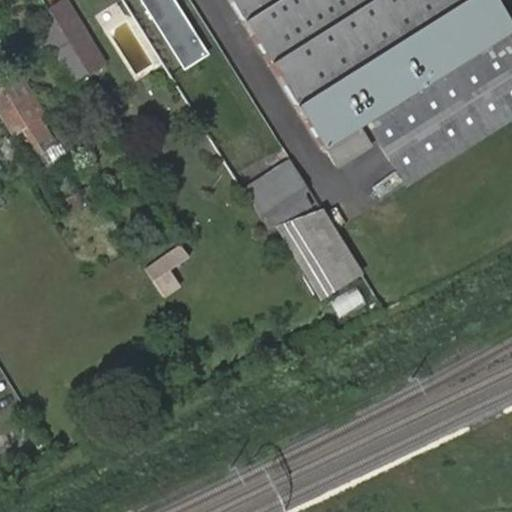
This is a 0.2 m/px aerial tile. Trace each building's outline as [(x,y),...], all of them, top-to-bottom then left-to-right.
[(174,0),(139,0),(183,69),(208,53),(174,0)] [(231,0),(322,141),(342,166),(376,146),(354,121),(511,22),(496,0),(231,0)] [(67,43),(85,73),(99,65),(61,2),(47,11),(67,43)] [(511,24),(511,22),(354,121),(376,146),(411,187),(511,123),(511,24)] [(85,73),(67,43),(51,52),(70,83),(85,73)] [(0,92),(0,111),(14,135),(41,119),(17,82),(0,92)] [(242,195),(259,222),(266,217),(304,192),(287,164),(242,195)] [(304,192),(266,217),(281,239),(321,213),(304,192)] [(85,210),(67,220),(92,265),(110,255),(85,210)] [(321,213),(281,239),(324,305),(363,279),(321,213)] [(180,245),(143,268),(163,299),(181,287),(170,270),(188,258),(180,245)]
